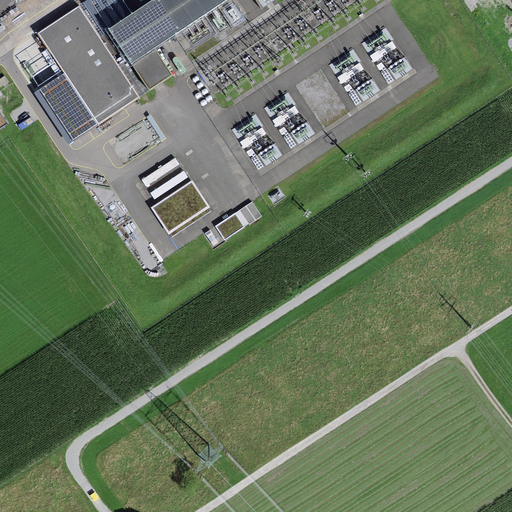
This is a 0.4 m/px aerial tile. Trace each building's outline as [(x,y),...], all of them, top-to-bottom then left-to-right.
[(152,0),(153,1),(175,35),(227,0),(152,0)] [(175,35),(153,1),(109,30),(110,32),(131,64),(155,48),(175,35)] [(131,64),(110,32),(100,38),(79,7),(38,34),(99,125),(173,76),(155,48),(131,64)] [(0,77),(0,87),(8,82),(4,76),(1,78),(0,77)] [(146,187),(180,164),(175,158),(142,180),(146,187)] [(188,177),(184,171),(150,193),(154,200),(188,177)] [(193,183),(153,208),(172,237),(211,211),(193,183)] [(252,202),(239,210),(248,224),(249,225),(262,216),(252,202)] [(248,224),(239,210),(215,227),(224,240),(248,224)]
